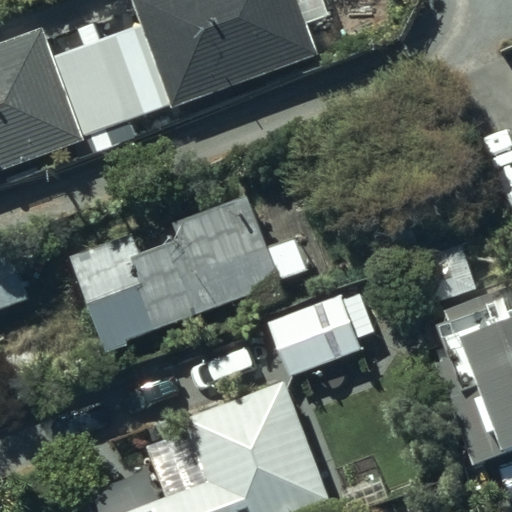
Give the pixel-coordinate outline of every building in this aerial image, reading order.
[(0,44),(0,171),(72,145),(78,161),(162,130),(156,115),(171,109),(172,112),(317,57),(295,0),(129,0),(139,26),(54,57),(44,29),(0,44)] [(70,258),(107,355),(130,346),(128,341),(246,297),(252,313),(286,301),(279,284),(308,273),(295,240),(268,250),(248,196),(173,224),(174,229),(136,244),(132,235),(70,258)] [(0,250),(0,311),(28,300),(7,247),(0,250)] [(421,262),(436,303),(477,289),(462,247),(421,262)] [(511,286),(445,311),(449,322),(437,326),(467,407),(475,404),(487,437),(494,435),(502,457),(511,453),(511,286)] [(265,318),(288,378),(365,348),(341,288),(265,318)] [(0,354),(0,407),(19,400),(0,354)] [(305,511),(331,503),(286,381),(184,420),(207,482),(128,511),(305,511)]
